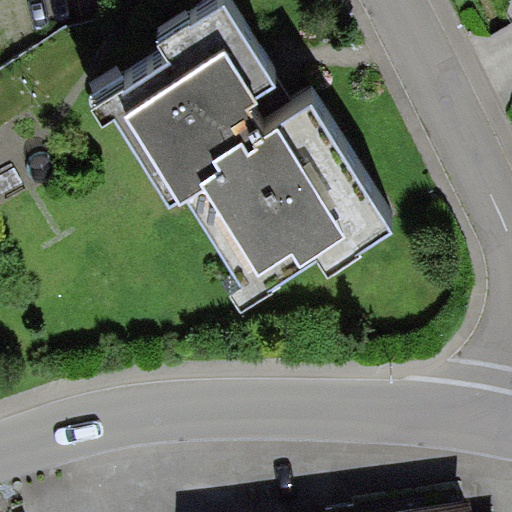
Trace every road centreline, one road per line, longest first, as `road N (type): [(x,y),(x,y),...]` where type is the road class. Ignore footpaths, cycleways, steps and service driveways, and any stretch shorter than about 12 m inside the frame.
road 1 (unclassified): [(0,443),(182,408),(417,411),(506,427)]
road 2 (residential): [(511,242),(472,129),(402,0)]
